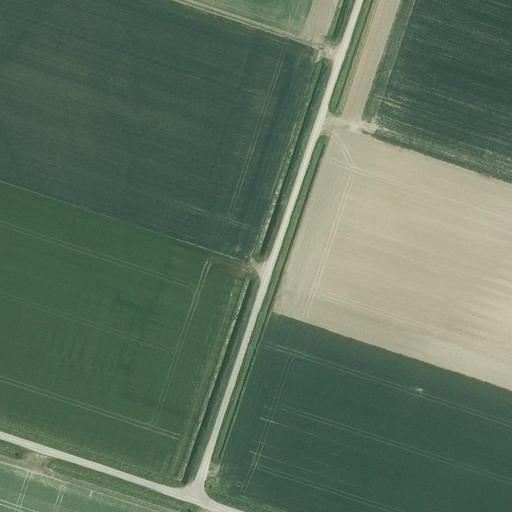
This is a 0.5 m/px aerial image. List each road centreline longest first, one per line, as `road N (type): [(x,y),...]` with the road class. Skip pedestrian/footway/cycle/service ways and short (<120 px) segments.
road 1 (unclassified): [(194,498),(359,0)]
road 2 (unclassified): [(194,498),(0,435)]
